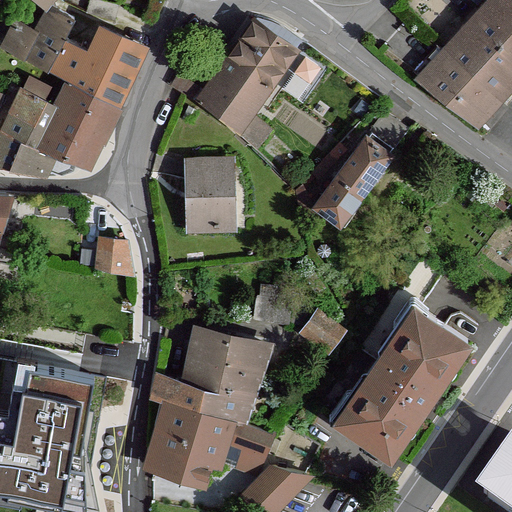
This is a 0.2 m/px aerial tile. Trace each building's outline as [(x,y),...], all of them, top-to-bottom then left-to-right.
[(34,0),(47,12),(55,2),(56,0),(34,0)] [(115,19),(118,6),(97,0),(91,0),(88,14),(115,19)] [(488,8),(448,51),(498,97),(511,82),(511,0),(497,0),(490,9),(488,8)] [(57,10),(55,2),(47,12),(53,15),(57,10)] [(25,52),(51,65),(75,21),(76,19),(57,10),(53,15),(46,25),(42,23),(34,35),(29,32),(24,29),(16,25),(6,45),(24,54),(25,52)] [(224,120),(255,150),(272,129),(252,114),(297,48),(258,18),(208,89),(181,74),(173,87),(224,120)] [(69,82),(116,105),(119,98),(143,48),(104,29),(103,32),(75,21),(51,65),(62,71),(73,76),(69,82)] [(27,23),(24,29),(29,32),(33,26),(27,23)] [(475,122),(498,97),(448,51),(439,43),(423,59),(430,65),(418,79),(443,98),(454,107),(475,122)] [(288,84),(305,96),(327,62),(310,51),(288,84)] [(30,77),(24,88),(43,98),(49,87),(30,77)] [(9,89),(20,95),(24,88),(12,82),(9,89)] [(124,108),(116,105),(69,82),(57,105),(47,100),(36,123),(27,140),(49,151),(85,169),(94,150),(99,151),(106,136),(119,111),(122,112),(124,108)] [(36,123),(47,100),(43,98),(24,88),(20,95),(11,112),(36,123)] [(443,98),(440,101),(451,110),(454,107),(443,98)] [(386,110),(323,197),(348,214),(375,178),(381,171),(412,127),(386,110)] [(36,123),(11,112),(0,139),(0,165),(11,169),(27,140),(36,123)] [(49,151),(27,140),(11,169),(39,175),(47,158),(49,151)] [(320,178),(347,150),(340,144),(313,171),(320,178)] [(47,158),(39,175),(47,177),(54,161),(47,158)] [(194,162),(194,194),(199,194),(200,227),(233,225),(232,161),(194,162)] [(385,173),(381,171),(375,178),(380,181),(385,173)] [(315,210),(302,183),(296,189),(302,213),(315,210)] [(0,193),(0,230),(1,230),(11,194),(0,193)] [(342,222),(348,214),(323,197),(317,205),(342,222)] [(0,286),(12,289),(18,268),(0,263),(0,250),(1,247),(9,249),(12,234),(1,230),(0,230),(0,286)] [(135,276),(129,240),(101,238),(98,255),(91,254),(90,267),(135,276)] [(271,318),(270,321),(289,324),(293,301),(261,294),(258,315),(271,318)] [(401,329),(356,393),(362,397),(345,421),(392,454),(470,341),(424,308),(414,302),(409,303),(396,322),(397,326),(401,329)] [(333,344),(345,328),(320,310),(309,326),(333,344)] [(153,394),(171,399),(244,421),(255,392),(268,394),(271,380),(260,375),(271,345),(232,336),(198,329),(186,379),(159,372),(153,394)] [(14,422),(0,419),(0,487),(90,504),(78,434),(89,372),(25,360),(14,422)] [(339,417),(345,421),(362,397),(356,393),(339,417)] [(244,421),(171,399),(158,443),(168,447),(163,466),(150,462),(149,464),(206,482),(212,460),(223,463),(225,457),(230,442),(266,455),(274,432),(244,421)] [(266,455),(230,442),(225,457),(262,469),(266,455)] [(511,457),(487,492),(492,495),(511,467),(511,457)] [(271,466),(244,495),(275,511),(276,511),(304,478),(308,472),(307,472),(287,468),(279,466),(271,466)] [(511,467),(492,495),(511,509),(511,467)]
